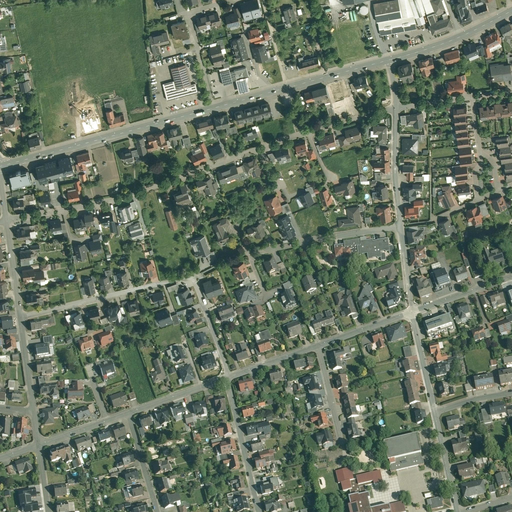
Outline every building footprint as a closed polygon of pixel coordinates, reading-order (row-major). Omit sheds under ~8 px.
[(251,0),(248,1),(252,16),(260,14),(256,0),(251,0)] [(402,16),(377,21),(377,22),(378,21),(381,35),(411,29),(415,23),(415,17),(414,14),(408,0),(389,0),(373,3),(374,6),(399,1),(402,16)] [(427,13),(422,0),(408,0),(414,14),(415,17),(416,17),(422,15),(424,14),(427,13)] [(448,17),(442,0),(422,0),(427,13),(424,14),(428,24),(430,24),(448,17)] [(248,1),(241,3),(241,4),(245,18),(252,16),(248,1)] [(399,1),(374,6),(377,21),(402,16),(399,1)] [(472,19),(469,9),(464,11),(463,6),(463,5),(462,1),(456,2),(456,3),(454,3),(458,15),(459,15),(462,23),(472,19)] [(483,4),(476,7),(478,15),(489,12),(486,3),(483,4)] [(368,11),(368,9),(368,7),(367,6),(366,5),(364,5),(362,5),(361,6),(360,8),(360,9),(360,11),(361,12),(363,13),(364,13),(366,13),(367,12),(368,11)] [(293,6),(284,9),(287,21),(285,22),(286,27),(293,25),(291,20),(296,19),(293,6)] [(213,12),(207,14),(209,23),(212,22),(213,24),(220,22),(217,12),(214,13),(213,12)] [(235,13),(231,14),(230,15),(225,16),(228,26),(239,23),(237,16),(236,12),(235,13)] [(207,14),(200,16),(200,17),(196,18),(199,28),(206,26),(206,24),(209,23),(207,14)] [(422,15),(416,17),(419,25),(425,22),(422,15)] [(448,17),(430,24),(433,32),(438,30),(439,32),(448,29),(447,27),(453,24),(450,16),(448,17)] [(184,21),(171,24),(174,35),(181,33),(182,37),(188,36),(184,21)] [(510,23),(500,28),(507,39),(511,37),(509,33),(511,31),(511,26),(511,24),(510,23)] [(257,28),(250,30),(251,31),(248,32),(251,40),(254,39),(259,38),(257,28)] [(169,40),(166,31),(149,36),(153,53),(159,52),(157,43),(169,40)] [(496,31),(485,37),(487,41),(486,42),(488,46),(489,47),(500,42),(498,38),(500,37),(496,31)] [(242,36),(231,39),(233,46),(240,44),(244,43),(242,36)] [(474,42),(462,47),(467,57),(478,53),(476,47),(474,42)] [(240,44),(233,46),(231,46),(233,53),(235,53),(241,51),(245,50),(244,43),(240,44)] [(260,45),(252,47),(254,54),(265,51),(265,50),(266,50),(265,50),(264,45),(264,44),(260,45)] [(218,46),(210,48),(212,56),(222,53),(220,45),(218,46)] [(483,45),(476,47),(478,53),(479,55),(485,54),(483,47),(483,45)] [(458,49),(445,53),(447,63),(461,59),(458,49)] [(245,50),(241,51),(235,53),(237,60),(247,57),(245,50)] [(265,51),(254,54),(256,60),(265,58),(267,57),(265,51)] [(222,53),(212,56),(214,64),(222,62),(224,61),(222,53)] [(318,57),(299,62),(301,70),(320,64),(318,57)] [(432,57),(419,61),(423,75),(430,73),(429,68),(433,67),(435,66),(433,60),(432,57)] [(0,68),(9,67),(8,58),(2,58),(3,62),(0,62),(0,68)] [(411,63),(398,66),(401,74),(402,74),(404,80),(414,78),(411,68),(412,67),(411,63)] [(185,64),(171,68),(174,81),(163,84),(167,100),(198,91),(195,83),(191,84),(185,64)] [(504,64),(490,66),(491,72),(492,71),(493,77),(501,76),(501,75),(503,75),(503,80),(511,78),(511,74),(510,64),(504,65),(504,64)] [(234,70),(237,79),(248,76),(246,67),(234,70)] [(230,71),(229,69),(219,71),(223,85),(232,82),(232,81),(230,71)] [(465,74),(457,75),(458,81),(462,80),(463,83),(466,83),(465,74)] [(237,79),(235,80),(239,92),(249,90),(247,82),(248,76),(237,79)] [(365,76),(354,79),(355,82),(357,88),(368,85),(365,76)] [(26,80),(20,81),(22,91),(29,89),(28,88),(26,80)] [(458,81),(449,82),(449,86),(448,86),(449,93),(464,90),(463,83),(462,80),(458,81)] [(326,87),(326,86),(312,90),(304,93),(307,102),(312,101),(314,106),(316,105),(315,103),(324,100),(331,121),(336,119),(335,116),(329,95),(326,87)] [(13,96),(0,98),(0,108),(3,108),(3,109),(8,108),(7,105),(14,103),(13,96)] [(508,101),(500,102),(502,114),(509,113),(508,102),(508,101)] [(500,102),(494,103),(496,115),(496,117),(502,116),(502,114),(500,102)] [(259,107),(259,106),(244,110),(244,111),(242,111),(242,110),(234,112),(237,122),(271,113),(268,103),(261,105),(261,106),(259,107)] [(494,103),(490,104),(490,105),(487,105),(487,106),(488,116),(496,115),(494,103)] [(467,106),(453,108),(454,113),(455,113),(456,116),(465,115),(467,114),(467,111),(467,106)] [(487,106),(483,107),(484,111),(480,112),(481,117),(484,116),(484,118),(489,118),(488,116),(487,106)] [(119,115),(114,116),(113,113),(107,114),(110,126),(125,122),(123,112),(119,113),(119,115)] [(422,112),(417,113),(417,114),(413,114),(413,115),(406,116),(407,123),(414,122),(414,127),(424,125),(423,123),(422,112)] [(227,114),(214,117),(217,128),(230,125),(227,114)] [(466,118),(465,115),(456,116),(454,116),(455,124),(466,122),(468,122),(468,118),(466,118)] [(11,117),(5,118),(6,123),(1,124),(2,132),(8,131),(7,126),(17,124),(16,116),(11,117)] [(211,118),(196,123),(198,131),(213,127),(211,118)] [(303,118),(296,120),(298,125),(298,127),(304,125),(303,118)] [(466,122),(455,124),(456,131),(468,130),(468,125),(466,125),(466,122)] [(386,126),(373,126),(373,131),(378,131),(378,141),(386,141),(386,126)] [(179,127),(167,130),(170,139),(171,144),(171,145),(176,143),(175,138),(182,136),(179,127)] [(358,127),(345,130),(347,135),(348,140),(349,140),(361,136),(358,127)] [(246,139),(249,138),(249,140),(255,138),(254,136),(257,135),(255,128),(243,133),(246,139)] [(468,130),(456,131),(457,134),(458,134),(459,138),(457,138),(457,139),(470,137),(469,132),(468,133),(467,130),(468,130)] [(36,131),(28,133),(29,138),(28,138),(31,148),(41,145),(38,138),(37,132),(36,131)] [(163,132),(148,135),(150,143),(156,142),(160,141),(162,140),(165,139),(163,132)] [(334,134),(326,136),(329,146),(336,144),(335,140),(334,134)] [(347,135),(338,138),(338,139),(341,144),(341,146),(350,144),(349,140),(348,140),(347,135)] [(189,136),(182,138),(184,147),(191,145),(189,136)] [(326,136),(319,138),(321,144),(322,148),(329,146),(326,136)] [(143,137),(135,139),(137,149),(138,154),(139,154),(147,152),(143,137)] [(470,137),(457,139),(458,142),(459,141),(460,146),(458,146),(460,146),(466,145),(471,144),(470,140),(469,140),(468,137),(470,137)] [(507,137),(493,139),(494,142),(495,144),(498,144),(498,146),(500,146),(509,145),(508,140),(507,140),(507,137)] [(412,139),(404,139),(404,143),(403,143),(403,149),(404,149),(404,153),(414,153),(414,149),(417,149),(417,139),(412,139)] [(306,141),(296,144),(298,152),(300,152),(305,150),(308,149),(306,141)] [(207,151),(204,142),(199,145),(201,151),(202,151),(203,153),(207,151)] [(210,148),(214,158),(224,153),(220,144),(210,148)] [(466,148),(466,145),(460,146),(460,149),(459,149),(460,155),(466,154),(466,155),(472,154),(471,147),(466,148)] [(509,145),(500,146),(500,149),(497,149),(498,151),(497,151),(497,155),(500,154),(511,153),(511,150),(511,145),(509,145)] [(287,147),(276,150),(278,159),(282,158),(282,159),(287,158),(286,157),(290,156),(287,147)] [(388,147),(380,148),(380,151),(376,152),(375,152),(376,154),(376,155),(381,155),(381,157),(390,157),(389,147),(388,147)] [(130,150),(125,151),(125,152),(121,152),(122,156),(122,157),(123,160),(132,158),(131,150),(130,150)] [(313,150),(308,151),(310,159),(316,157),(313,150)] [(88,151),(76,155),(78,163),(80,168),(80,169),(86,167),(85,163),(91,161),(88,151)] [(201,151),(191,155),(193,158),(191,159),(193,162),(194,161),(195,164),(206,159),(203,153),(202,151),(201,151)] [(511,153),(500,154),(500,157),(501,157),(502,162),(511,160),(511,155),(511,156),(511,153)] [(466,154),(460,155),(461,158),(460,158),(461,164),(461,165),(462,164),(472,163),(472,157),(467,157),(466,155),(466,154)] [(55,161),(43,164),(44,166),(36,168),(40,182),(48,180),(47,174),(50,173),(52,179),(59,177),(58,172),(62,171),(63,175),(74,172),(70,157),(59,160),(60,166),(56,167),(55,161)] [(255,158),(244,163),(247,170),(247,172),(252,170),(253,169),(254,170),(256,174),(261,172),(255,158)] [(413,165),(404,164),(404,159),(400,159),(400,167),(403,167),(403,173),(407,173),(407,177),(413,177),(413,165)] [(390,170),(390,160),(380,160),(381,162),(374,162),(375,168),(381,167),(381,170),(390,170)] [(511,160),(502,162),(505,162),(505,166),(505,169),(503,170),(511,168),(511,160)] [(235,165),(217,172),(221,182),(239,175),(238,173),(236,167),(235,165)] [(456,168),(455,168),(456,175),(467,173),(468,173),(467,167),(462,167),(456,168)] [(511,168),(503,170),(503,173),(504,173),(504,175),(507,175),(508,177),(508,178),(511,176),(511,168)] [(16,172),(9,174),(12,187),(31,181),(28,169),(20,171),(20,170),(16,171),(16,172)] [(210,177),(196,182),(197,184),(196,185),(198,189),(204,187),(207,193),(211,191),(211,193),(216,192),(214,188),(212,182),(210,177)] [(352,180),(349,181),(347,182),(346,182),(342,183),(343,185),(345,192),(345,194),(349,192),(351,193),(353,193),(354,191),(355,191),(352,180)] [(186,191),(184,185),(180,186),(182,191),(174,194),(175,198),(178,204),(182,203),(182,201),(189,199),(189,200),(190,200),(186,191)] [(314,192),(312,185),(306,188),(307,192),(309,191),(310,194),(314,192)] [(343,185),(335,187),(337,194),(345,192),(343,185)] [(466,186),(458,187),(459,193),(470,192),(470,185),(466,186)] [(385,186),(376,186),(378,197),(388,196),(387,190),(386,190),(385,186)] [(413,187),(404,187),(404,197),(415,197),(415,195),(416,195),(416,191),(415,191),(415,189),(414,187),(413,187)] [(327,189),(320,191),(324,204),(330,202),(330,201),(332,201),(331,195),(328,196),(327,189)] [(444,191),(443,191),(443,193),(438,196),(440,201),(441,200),(445,207),(449,206),(454,204),(449,192),(448,189),(444,191)] [(77,190),(68,192),(69,200),(79,198),(77,190)] [(307,192),(300,195),(305,205),(313,202),(310,194),(309,191),(307,192)] [(48,192),(40,194),(42,204),(45,204),(45,205),(50,204),(48,192)] [(25,198),(13,200),(14,209),(24,207),(23,204),(29,203),(29,199),(33,199),(32,193),(24,194),(25,198)] [(276,195),(265,200),(271,214),(282,209),(281,206),(276,195)] [(502,196),(493,200),(494,204),(493,205),(494,207),(495,208),(496,208),(499,207),(499,209),(505,206),(506,206),(503,199),(502,196)] [(288,203),(281,206),(282,209),(283,213),(291,210),(288,203)] [(485,203),(479,206),(479,207),(481,211),(487,209),(485,203)] [(124,206),(128,217),(134,215),(132,209),(131,204),(124,206)] [(415,206),(405,207),(407,217),(419,215),(418,205),(415,206)] [(124,206),(118,208),(120,212),(122,219),(128,217),(124,206)] [(385,207),(377,208),(378,213),(381,213),(382,221),(391,220),(389,206),(386,207),(386,206),(385,206),(385,207)] [(358,207),(349,208),(350,218),(339,220),(340,226),(360,223),(358,207)] [(476,207),(469,209),(469,210),(467,211),(470,220),(472,219),(473,223),(476,222),(476,224),(480,223),(479,221),(481,220),(480,216),(482,216),(481,211),(479,207),(476,208),(476,207)] [(177,227),(171,209),(165,211),(171,229),(177,227)] [(112,212),(99,215),(100,219),(102,219),(102,222),(103,222),(104,226),(110,225),(109,221),(113,221),(112,212)] [(92,213),(84,215),(85,218),(78,219),(73,220),(75,230),(76,231),(80,231),(79,229),(87,227),(86,222),(93,221),(94,221),(93,216),(92,213)] [(287,215),(277,219),(281,229),(291,224),(290,221),(289,218),(288,218),(287,215)] [(229,223),(226,218),(219,221),(220,222),(222,222),(223,226),(229,223)] [(60,219),(50,221),(51,230),(61,228),(60,223),(60,219)] [(448,219),(440,222),(444,233),(451,231),(452,230),(451,225),(448,219)] [(133,224),(129,225),(130,231),(142,228),(140,222),(133,224)] [(224,231),(223,228),(224,228),(223,226),(222,222),(220,222),(217,224),(217,223),(213,225),(217,234),(216,235),(220,243),(221,242),(222,243),(223,244),(225,243),(226,241),(225,240),(229,239),(226,231),(225,231),(224,231)] [(252,227),(247,229),(249,234),(254,232),(257,237),(265,233),(262,226),(260,223),(252,226),(252,227)] [(291,224),(281,229),(285,238),(295,234),(294,231),(293,227),(292,228),(291,224)] [(29,226),(20,227),(20,229),(17,229),(18,239),(30,237),(30,236),(33,236),(32,231),(30,232),(29,226)] [(142,228),(130,231),(132,238),(139,236),(143,234),(142,228)] [(418,230),(408,231),(409,245),(419,244),(418,235),(424,234),(423,230),(423,229),(418,230)] [(204,235),(190,240),(191,245),(196,243),(199,251),(194,252),(196,257),(210,252),(204,235)] [(94,241),(89,242),(92,252),(97,251),(98,252),(101,251),(101,250),(102,250),(99,239),(94,241)] [(378,241),(373,242),(372,240),(366,241),(366,239),(363,239),(363,241),(360,242),(360,244),(345,247),(345,244),(334,246),(335,249),(334,249),(336,257),(343,256),(343,258),(350,256),(351,258),(359,257),(359,256),(362,255),(362,253),(365,253),(365,252),(367,252),(368,260),(372,259),(372,256),(374,256),(374,257),(377,256),(377,258),(381,258),(381,261),(386,261),(385,254),(381,254),(380,250),(382,250),(382,251),(385,250),(386,252),(389,252),(389,254),(394,253),(393,246),(389,247),(388,239),(378,241)] [(83,244),(75,246),(77,254),(78,258),(86,257),(84,251),(83,244)] [(490,255),(488,249),(481,252),(488,270),(494,267),(493,266),(498,264),(498,265),(505,263),(500,250),(492,253),(492,254),(490,255)] [(30,250),(20,251),(21,264),(29,263),(28,258),(31,258),(30,254),(30,250)] [(417,251),(410,252),(412,267),(420,266),(419,259),(425,258),(424,250),(417,251)] [(273,257),(263,261),(268,274),(278,270),(276,266),(273,257)] [(151,262),(147,263),(146,261),(140,263),(143,272),(145,271),(146,274),(147,274),(149,275),(150,273),(152,273),(152,276),(156,275),(154,266),(152,267),(151,262)] [(243,262),(238,264),(238,265),(233,267),(235,272),(237,272),(238,275),(242,274),(243,276),(248,274),(243,262)] [(283,263),(276,266),(278,270),(279,273),(279,272),(286,269),(283,263)] [(440,263),(431,266),(433,272),(442,268),(440,263)] [(378,270),(375,271),(378,279),(388,276),(390,281),(398,278),(393,265),(378,270)] [(33,268),(22,270),(24,282),(29,282),(29,281),(28,278),(34,277),(34,281),(38,280),(38,282),(41,283),(44,283),(44,279),(43,271),(34,272),(33,268)] [(426,268),(419,270),(422,276),(428,274),(426,268)] [(465,269),(454,273),(457,283),(462,281),(461,280),(468,278),(468,279),(469,279),(465,269)] [(445,270),(432,275),(437,290),(450,285),(445,270)] [(482,270),(473,273),(475,278),(484,275),(482,270)] [(126,272),(115,274),(117,280),(118,280),(119,284),(118,284),(128,282),(125,272),(126,272)] [(106,276),(99,278),(101,288),(110,286),(108,276),(106,276)] [(248,276),(243,277),(244,280),(242,281),(243,284),(250,281),(248,276)] [(312,277),(302,281),(307,293),(316,289),(312,277)] [(92,279),(84,281),(87,293),(95,291),(93,283),(92,279)] [(427,282),(423,283),(422,280),(417,282),(418,285),(419,289),(417,290),(417,295),(419,295),(420,299),(432,295),(429,286),(427,281),(426,281),(427,282)] [(219,281),(207,285),(208,289),(207,289),(209,294),(215,292),(216,293),(223,291),(219,281)] [(169,290),(175,288),(176,291),(180,290),(178,282),(167,286),(169,290)] [(397,282),(388,285),(390,291),(392,290),(393,292),(398,291),(397,288),(399,288),(397,282)] [(365,285),(363,289),(364,289),(362,295),(367,297),(368,299),(359,302),(362,310),(370,307),(373,312),(377,310),(370,293),(367,287),(368,287),(367,284),(365,285)] [(241,304),(247,301),(247,303),(253,300),(253,299),(256,298),(251,285),(248,286),(248,285),(241,288),(242,289),(236,291),(241,304)] [(193,300),(188,287),(177,291),(181,304),(193,300)] [(162,291),(152,294),(154,303),(164,300),(162,291)] [(290,291),(285,293),(286,294),(281,296),(283,299),(282,300),(284,304),(285,304),(286,307),(288,306),(288,307),(291,305),(291,304),(295,302),(290,291)] [(393,292),(387,294),(386,297),(387,299),(386,300),(389,308),(397,305),(396,304),(397,301),(398,300),(399,298),(401,297),(398,291),(393,292)] [(501,292),(489,296),(492,305),(498,303),(499,306),(504,304),(503,301),(504,300),(501,292)] [(36,293),(26,294),(27,303),(37,302),(37,305),(43,304),(43,299),(39,299),(39,297),(36,297),(36,293)] [(350,297),(341,300),(339,294),(335,296),(338,306),(343,304),(346,312),(348,316),(351,315),(353,320),(358,318),(350,297)] [(486,297),(481,299),(483,306),(489,304),(486,297)] [(7,300),(0,301),(0,313),(9,313),(7,300)] [(132,303),(128,304),(128,303),(127,303),(128,308),(130,313),(135,312),(135,311),(139,310),(139,311),(140,311),(137,300),(132,302),(132,303)] [(127,322),(126,315),(121,316),(119,305),(107,307),(107,308),(108,314),(109,313),(109,314),(110,318),(117,316),(118,321),(124,320),(124,322),(127,322)] [(466,305),(461,307),(460,306),(456,307),(460,316),(461,320),(466,318),(464,315),(469,313),(466,305)] [(231,307),(218,311),(222,322),(235,317),(231,307)] [(260,307),(253,310),(256,318),(256,320),(264,317),(260,307)] [(98,308),(89,310),(89,311),(90,315),(91,318),(100,316),(98,308)] [(169,313),(167,309),(156,313),(161,325),(173,321),(171,315),(170,313),(169,313)] [(192,310),(186,312),(186,313),(187,313),(190,324),(200,320),(196,309),(192,310)] [(252,310),(245,313),(248,321),(256,318),(253,310),(252,310)] [(330,311),(325,313),(327,319),(322,321),(325,328),(326,331),(331,329),(330,326),(335,324),(330,311)] [(68,321),(70,320),(70,318),(74,316),(74,315),(77,314),(76,312),(66,315),(68,321)] [(84,326),(80,313),(77,314),(74,315),(74,316),(70,318),(70,320),(73,327),(77,325),(78,328),(84,326)] [(174,324),(179,322),(176,313),(171,315),(173,321),(174,324)] [(320,315),(315,316),(318,322),(313,324),(316,334),(321,332),(320,330),(325,328),(322,321),(320,315)] [(448,316),(425,324),(429,334),(452,326),(448,316)] [(11,319),(0,320),(0,325),(3,325),(4,330),(12,328),(11,319)] [(47,320),(30,323),(31,331),(41,330),(41,326),(48,325),(48,320),(47,320)] [(298,321),(283,327),(285,333),(288,332),(291,338),(299,335),(300,339),(304,338),(298,321)] [(507,321),(497,325),(500,334),(501,334),(501,333),(506,331),(506,332),(511,330),(508,324),(507,321)] [(402,325),(387,330),(392,342),(406,337),(402,325)] [(482,328),(472,332),(474,338),(473,339),(475,343),(479,342),(478,339),(485,337),(483,331),(482,328)] [(197,331),(189,334),(191,340),(195,338),(199,337),(197,331)] [(268,331),(259,334),(262,343),(257,344),(258,348),(260,354),(261,354),(271,350),(268,341),(270,340),(269,338),(271,337),(268,331)] [(381,332),(377,334),(377,333),(375,334),(371,335),(374,343),(378,342),(382,341),(384,340),(381,332)] [(106,334),(98,337),(101,343),(103,342),(104,345),(112,342),(109,333),(106,334)] [(199,350),(209,346),(205,335),(199,337),(195,338),(199,350)] [(52,336),(43,338),(44,345),(49,344),(49,346),(53,345),(52,336)] [(2,341),(1,341),(2,346),(6,345),(7,350),(16,349),(14,339),(2,341)] [(81,342),(78,343),(82,352),(94,348),(93,347),(92,343),(90,339),(81,342)] [(44,345),(34,346),(35,349),(34,349),(35,358),(36,358),(50,356),(49,346),(49,344),(44,345)] [(438,344),(429,346),(431,355),(435,354),(436,359),(441,357),(440,353),(438,344)] [(410,347),(403,348),(405,359),(406,359),(412,357),(410,347)] [(181,348),(172,351),(177,363),(185,360),(184,357),(186,356),(184,351),(182,351),(181,348)] [(240,352),(235,354),(238,362),(248,358),(245,350),(244,351),(240,352)] [(344,352),(330,355),(332,363),(340,361),(339,358),(345,357),(344,352)] [(50,356),(36,358),(37,364),(53,362),(52,356),(50,356)] [(211,356),(202,359),(206,371),(209,370),(210,370),(214,369),(214,368),(217,367),(213,356),(211,356)] [(511,356),(503,359),(504,365),(511,363),(511,356)] [(312,359),(303,361),(294,363),(296,371),(305,368),(305,370),(314,368),(312,359)] [(158,373),(151,375),(152,379),(151,379),(152,380),(153,379),(154,383),(161,381),(161,380),(165,379),(166,379),(165,376),(161,365),(160,365),(159,360),(154,362),(158,373)] [(340,361),(332,363),(333,370),(342,368),(340,361)] [(407,362),(404,363),(405,367),(406,374),(412,372),(415,372),(413,365),(414,365),(414,364),(413,361),(409,362),(407,362)] [(105,364),(98,366),(98,367),(102,377),(107,376),(111,375),(111,374),(115,373),(111,362),(105,364)] [(50,363),(36,365),(37,373),(46,372),(46,374),(52,374),(50,363)] [(444,365),(437,366),(438,368),(435,369),(436,377),(446,375),(444,365)] [(184,368),(179,370),(183,383),(189,382),(188,381),(193,380),(194,379),(189,366),(184,368)] [(280,370),(269,373),(272,382),(283,380),(280,370)] [(511,371),(498,374),(501,385),(511,383),(511,371)] [(492,376),(474,379),(475,384),(476,390),(494,387),(492,376)] [(316,377),(308,379),(309,380),(304,381),(305,386),(310,385),(311,388),(313,392),(319,391),(318,386),(316,377)] [(342,377),(335,379),(336,383),(337,382),(339,390),(341,389),(347,388),(348,388),(346,381),(345,381),(344,377),(345,377),(342,377)] [(251,380),(247,381),(246,380),(243,381),(244,382),(239,383),(241,392),(246,391),(249,391),(254,389),(251,380)] [(410,383),(406,384),(407,387),(408,394),(417,392),(415,385),(416,385),(415,382),(411,382),(410,383)] [(43,386),(39,387),(40,395),(50,394),(51,397),(52,397),(53,399),(57,398),(57,396),(57,393),(56,384),(43,386)] [(447,384),(438,386),(439,391),(440,391),(441,396),(450,394),(448,389),(447,384)] [(19,392),(13,392),(14,389),(9,389),(9,395),(12,396),(12,401),(21,402),(22,394),(19,394),(19,392)] [(73,391),(67,391),(68,399),(82,399),(83,398),(83,396),(82,395),(82,390),(73,391)] [(417,392),(408,394),(410,401),(411,405),(415,404),(416,404),(416,403),(420,403),(419,399),(417,392)] [(123,393),(110,398),(113,408),(127,403),(123,393)] [(324,407),(321,396),(309,399),(312,411),(324,407)] [(343,398),(344,402),(346,409),(355,407),(354,400),(353,400),(352,397),(353,396),(349,397),(343,398)] [(223,398),(217,399),(213,400),(215,409),(216,409),(217,414),(226,412),(225,407),(225,406),(223,398)] [(203,404),(193,406),(192,406),(194,415),(195,415),(195,414),(200,413),(201,417),(206,416),(205,412),(203,403),(203,404)] [(503,404),(496,405),(496,404),(495,404),(496,405),(490,406),(490,405),(490,406),(490,409),(491,417),(507,414),(507,412),(507,411),(507,410),(507,409),(505,408),(503,408),(503,404)] [(180,405),(170,408),(174,417),(177,416),(177,415),(183,413),(183,414),(184,414),(180,405)] [(253,407),(242,410),(244,419),(247,418),(250,420),(252,417),(258,415),(257,410),(254,411),(253,407)] [(355,407),(346,409),(348,416),(347,416),(348,420),(349,420),(354,419),(357,418),(357,417),(356,417),(356,415),(357,414),(355,407)] [(87,408),(75,412),(78,421),(90,417),(89,413),(87,408)] [(53,410),(43,411),(44,425),(53,424),(52,417),(57,416),(57,410),(57,409),(53,410)] [(489,409),(481,410),(482,414),(484,422),(484,424),(492,423),(489,409)] [(165,410),(155,414),(157,420),(159,426),(169,423),(167,420),(168,419),(165,410)] [(417,413),(415,413),(415,414),(417,420),(418,420),(418,424),(424,423),(427,422),(427,418),(426,418),(424,411),(422,412),(417,413)] [(321,416),(317,417),(311,418),(312,423),(318,421),(319,427),(328,425),(326,415),(325,415),(321,416)] [(148,416),(139,420),(142,428),(142,429),(143,428),(143,429),(146,427),(152,425),(148,416)] [(458,417),(446,419),(449,431),(454,430),(453,427),(460,425),(459,420),(458,417)] [(1,419),(0,427),(0,426),(0,435),(9,436),(10,420),(1,419)] [(26,422),(17,421),(16,436),(27,437),(28,431),(26,431),(26,422)] [(269,424),(257,426),(257,424),(246,427),(248,436),(259,433),(259,434),(265,432),(270,431),(269,424)] [(122,426),(112,429),(115,439),(125,435),(122,426)] [(230,426),(222,428),(223,433),(224,437),(232,435),(230,426)] [(351,429),(348,429),(349,436),(349,437),(349,440),(360,438),(359,438),(358,434),(359,434),(357,427),(351,429)] [(107,431),(98,434),(101,442),(110,439),(107,431)] [(329,432),(321,434),(316,435),(316,436),(317,436),(318,443),(322,441),(323,445),(327,444),(332,443),(331,439),(332,439),(331,436),(330,436),(329,432)] [(417,434),(384,442),(384,443),(388,460),(389,460),(420,453),(421,453),(417,436),(417,434)] [(80,441),(75,443),(78,452),(85,449),(86,450),(86,449),(86,448),(91,446),(91,448),(92,447),(91,445),(88,438),(80,441)] [(461,441),(452,443),(454,455),(459,454),(458,452),(467,450),(467,452),(468,452),(465,439),(460,440),(461,441)] [(261,441),(250,444),(253,453),(263,450),(261,441)] [(219,445),(215,446),(215,447),(217,453),(221,453),(222,455),(227,454),(226,452),(228,452),(236,450),(233,442),(219,445)] [(67,445),(50,451),(52,456),(50,457),(52,462),(62,459),(62,461),(65,460),(66,464),(72,462),(70,456),(67,445)] [(272,450),(259,453),(260,459),(254,460),(256,469),(266,466),(265,463),(275,461),(272,450)] [(420,453),(389,460),(391,466),(390,466),(391,472),(424,464),(422,458),(421,459),(420,453)] [(127,454),(121,456),(124,467),(123,467),(124,467),(128,466),(129,465),(128,464),(133,463),(131,454),(128,455),(127,454)] [(228,459),(222,461),(223,466),(230,464),(231,470),(240,468),(237,457),(228,459)] [(482,457),(475,458),(476,466),(483,465),(482,457)] [(28,459),(15,464),(18,472),(26,470),(27,473),(25,474),(32,472),(31,468),(28,459)] [(162,463),(153,466),(154,471),(155,475),(164,473),(166,473),(169,472),(167,463),(162,465),(162,463)] [(472,465),(458,468),(460,479),(474,476),(472,465)] [(380,471),(356,477),(357,479),(354,480),(351,468),(336,472),(338,483),(341,483),(343,492),(350,490),(351,497),(349,497),(351,506),(348,506),(349,511),(405,511),(403,502),(371,510),(368,499),(370,499),(369,494),(367,494),(365,486),(374,484),(374,485),(383,483),(380,471)] [(131,471),(123,474),(124,475),(122,475),(123,479),(125,479),(125,481),(129,479),(130,481),(134,480),(134,481),(138,479),(135,471),(132,472),(131,471)] [(507,473),(495,477),(497,477),(499,483),(498,483),(499,488),(499,489),(510,485),(507,478),(508,477),(507,473)] [(277,474),(270,476),(272,484),(276,483),(276,480),(278,479),(277,474)] [(242,478),(234,480),(230,481),(231,485),(235,484),(237,490),(244,488),(242,478)] [(165,480),(157,482),(160,492),(168,490),(165,480)] [(482,481),(462,486),(464,498),(465,498),(465,499),(466,500),(469,499),(469,500),(470,501),(472,501),(473,500),(473,499),(473,498),(476,497),(477,496),(476,495),(485,493),(482,481)] [(270,484),(260,486),(262,495),(273,492),(270,484)] [(495,485),(488,487),(490,494),(496,492),(495,485)] [(65,486),(57,487),(57,489),(54,489),(55,498),(66,496),(65,486)] [(140,486),(130,489),(131,490),(128,490),(129,490),(127,491),(129,499),(143,495),(140,486)] [(35,489),(27,490),(27,492),(24,493),(25,498),(28,498),(36,497),(35,489)] [(170,496),(162,498),(165,509),(174,506),(173,503),(179,501),(177,495),(170,497),(170,496)] [(442,497),(430,500),(431,505),(430,505),(431,510),(443,507),(442,502),(443,502),(442,497)] [(240,500),(233,502),(236,501),(238,508),(236,508),(237,511),(240,511),(250,510),(247,498),(240,500)] [(274,500),(266,502),(266,504),(264,504),(266,511),(267,511),(271,511),(270,511),(276,511),(281,510),(280,506),(279,506),(279,503),(275,504),(274,500)]
